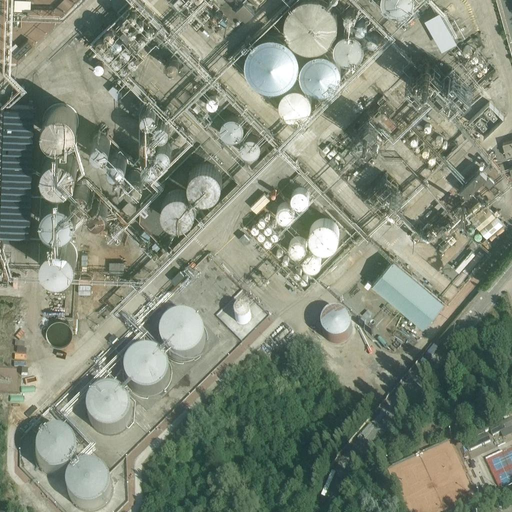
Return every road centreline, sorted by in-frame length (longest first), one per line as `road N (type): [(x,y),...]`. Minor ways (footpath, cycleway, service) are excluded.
road 1 (unclassified): [(511,266),(343,466),(326,511)]
road 2 (unknown): [(260,185),(81,12)]
road 3 (unknown): [(50,390),(35,331),(34,263)]
